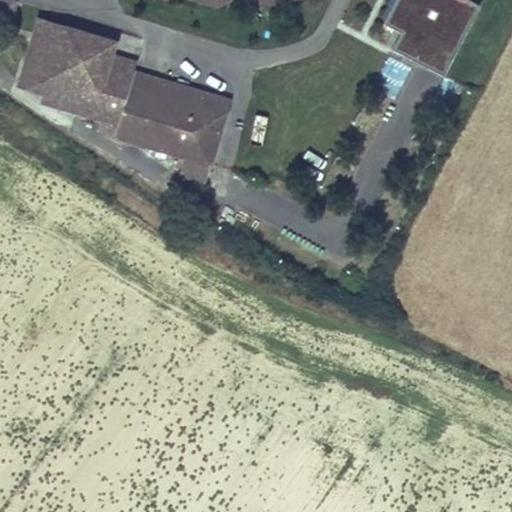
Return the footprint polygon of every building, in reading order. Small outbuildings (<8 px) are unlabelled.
[(19,0),(0,0),(0,27),(10,30),(19,0)] [(260,0),(267,12),(289,0),(260,0)] [(394,0),(382,24),(399,33),(391,50),(442,76),(479,5),(468,0),(394,0)] [(115,40),(38,18),(20,80),(30,86),(34,90),(44,92),(43,95),(54,102),(60,106),(101,118),(106,120),(103,132),(114,135),(155,147),(153,153),(167,157),(169,151),(184,156),(178,175),(205,183),(210,164),(226,111),(130,83),(133,70),(108,63),(110,55),(115,40)] [(110,55),(108,63),(133,70),(136,62),(110,55)] [(390,59),(376,87),(394,96),(408,69),(390,59)] [(133,70),(130,83),(226,111),(230,99),(133,70)] [(30,86),(20,80),(18,85),(29,88),(34,90),(30,86)] [(43,95),(41,101),(53,104),(60,106),(54,102),(43,95)] [(106,120),(101,118),(97,130),(103,132),(106,120)]
